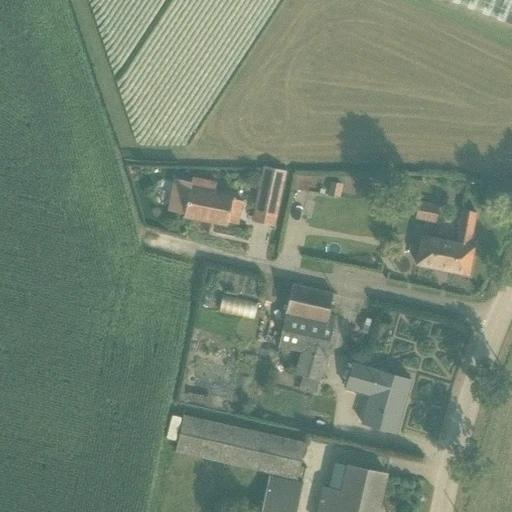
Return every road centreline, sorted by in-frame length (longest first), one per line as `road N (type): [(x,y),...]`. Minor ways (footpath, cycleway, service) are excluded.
road 1 (residential): [(497,321),(165,245)]
road 2 (tertiary): [(497,321),(442,511)]
